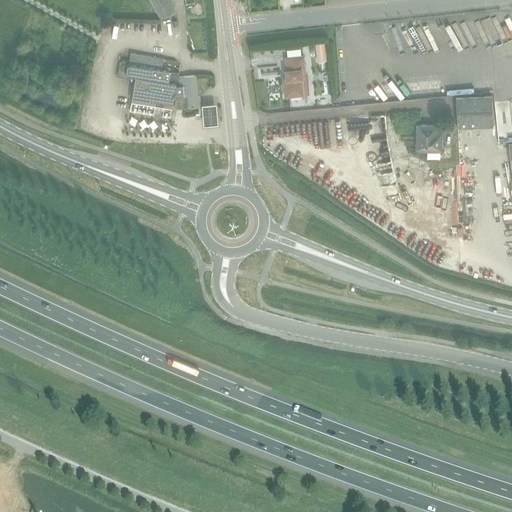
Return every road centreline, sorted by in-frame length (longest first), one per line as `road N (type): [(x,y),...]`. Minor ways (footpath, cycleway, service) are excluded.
road 1 (motorway): [(511,492),(262,403),(0,286)]
road 2 (motorway): [(0,325),(225,427),(452,511)]
road 3 (tertiary): [(511,369),(240,312),(224,283),(228,253)]
road 4 (primary): [(511,317),(368,275),(262,232)]
road 5 (unclassified): [(224,28),(455,0)]
road 6 (primary): [(202,210),(0,127)]
road 7 (unclassified): [(174,511),(0,435)]
